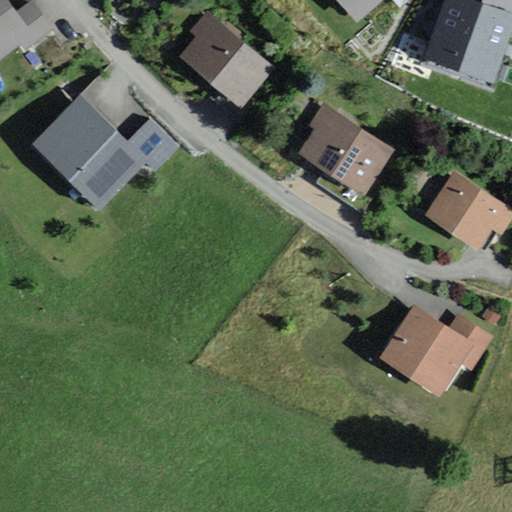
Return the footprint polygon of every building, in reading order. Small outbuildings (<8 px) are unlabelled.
[(0,0),(0,63),(23,47),(26,52),(54,31),(33,5),(14,19),(0,0)] [(347,0),(361,15),(378,0),(347,0)] [(511,0),(482,0),(478,14),(448,4),(429,61),(493,82),(511,24),(511,0)] [(277,65),(207,6),(188,28),(195,35),(177,55),(239,108),(277,65)] [(129,147),(82,100),(34,147),(101,214),(148,168),(156,176),(181,151),(154,123),(129,147)] [(396,145),(331,103),(314,129),(318,131),(302,155),(363,194),(396,145)] [(511,223),(511,202),(458,169),(428,217),(479,248),(493,225),(506,233),(511,223)] [(447,330),(414,309),(383,357),(436,391),(456,361),(466,367),(489,332),(458,313),(447,330)]
